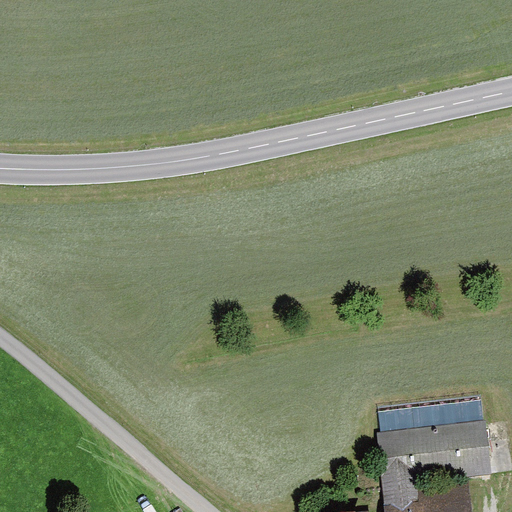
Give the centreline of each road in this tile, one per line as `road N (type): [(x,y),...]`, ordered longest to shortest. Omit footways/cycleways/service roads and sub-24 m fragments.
road 1 (tertiary): [(0,168),(177,162),(511,92)]
road 2 (unclassified): [(0,336),(207,511)]
